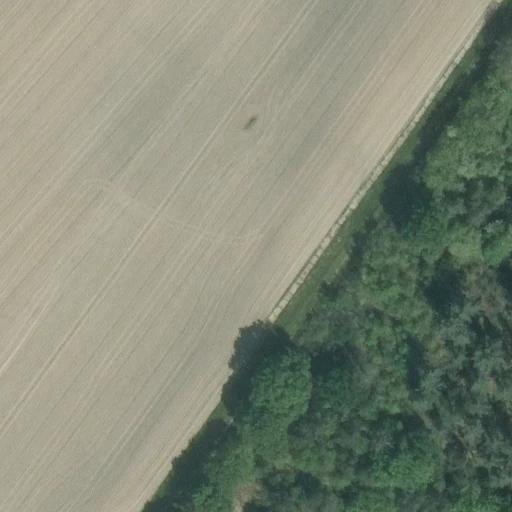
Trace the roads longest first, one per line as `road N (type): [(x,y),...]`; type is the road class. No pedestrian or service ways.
road 1 (track): [(259,377),(511,24)]
road 2 (track): [(164,511),(259,377)]
